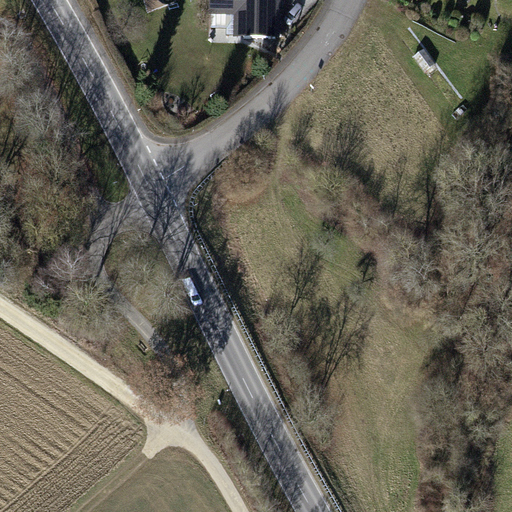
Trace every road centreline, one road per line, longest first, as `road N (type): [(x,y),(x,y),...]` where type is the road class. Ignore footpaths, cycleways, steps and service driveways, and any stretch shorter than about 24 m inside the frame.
road 1 (secondary): [(155,191),(316,511)]
road 2 (track): [(0,300),(180,435),(92,511)]
road 3 (track): [(103,232),(95,272),(169,355),(187,400),(180,435),(208,457),(245,511)]
road 4 (residential): [(359,0),(278,97),(155,191)]
road 5 (secondary): [(50,0),(155,191)]
